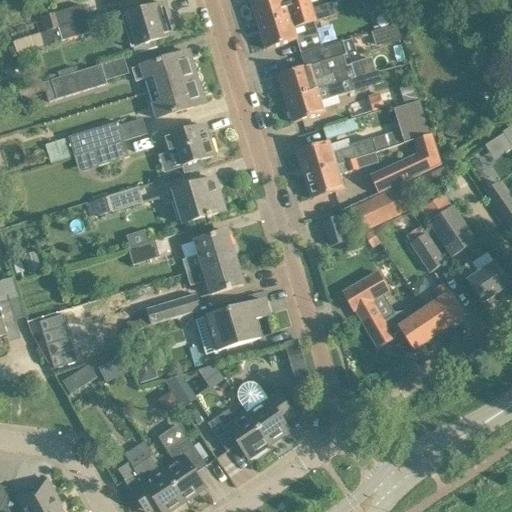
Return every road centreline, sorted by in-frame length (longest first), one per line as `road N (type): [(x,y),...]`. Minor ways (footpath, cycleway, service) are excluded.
road 1 (residential): [(349,428),(208,0)]
road 2 (residential): [(385,402),(511,324)]
road 3 (residential): [(349,428),(234,511)]
road 4 (residential): [(106,511),(55,445),(0,440)]
